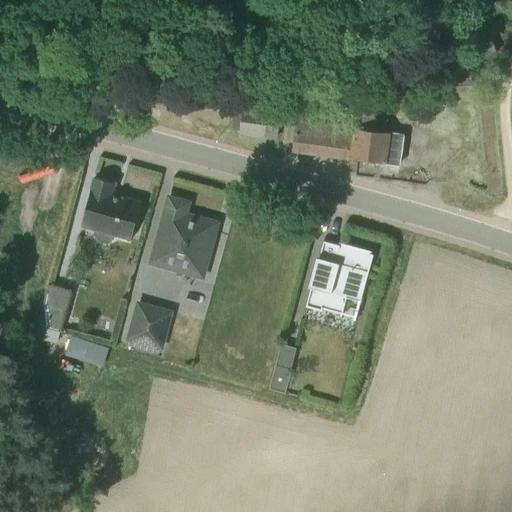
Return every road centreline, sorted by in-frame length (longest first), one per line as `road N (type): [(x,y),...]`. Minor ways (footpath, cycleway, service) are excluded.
road 1 (residential): [(0,101),(511,244)]
road 2 (track): [(0,272),(109,485)]
road 3 (track): [(511,68),(502,95),(510,244)]
